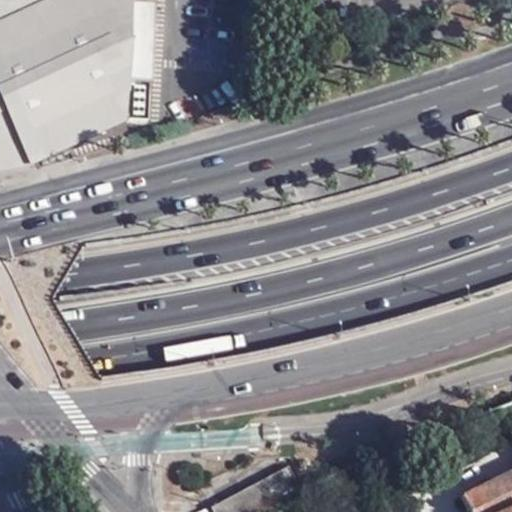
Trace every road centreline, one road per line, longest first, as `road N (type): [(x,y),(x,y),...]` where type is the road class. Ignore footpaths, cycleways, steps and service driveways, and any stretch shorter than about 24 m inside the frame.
road 1 (motorway): [(511,162),(185,261),(0,283)]
road 2 (motorway): [(0,334),(250,296),(511,219)]
road 3 (motorway): [(0,369),(198,345),(315,321),(511,259)]
road 4 (primary): [(414,119),(0,231)]
road 5 (primary): [(159,394),(330,363),(511,309)]
road 6 (tertiary): [(125,511),(26,407)]
road 7 (primary): [(26,407),(159,394)]
road 8 (tertiary): [(135,511),(159,394)]
